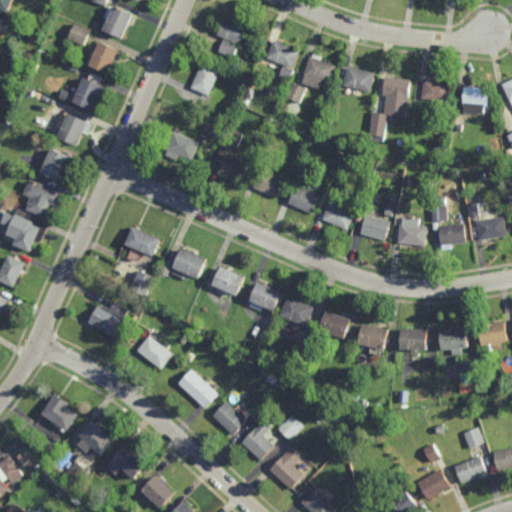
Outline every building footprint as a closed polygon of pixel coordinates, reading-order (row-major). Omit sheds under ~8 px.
[(13,0),(9,9),(0,4),(0,0),(13,0)] [(113,5),(114,3),(133,11),(123,35),(103,27),(108,16),(103,14),(108,2),(113,5)] [(242,44),(219,33),(227,16),(250,26),(242,44)] [(84,43),(70,36),(71,33),(70,33),(75,20),(91,27),(84,43)] [(108,71),(89,63),(100,38),(119,47),(108,71)] [(235,57),(220,51),(226,38),(240,45),(235,57)] [(295,68),(269,57),(277,39),(302,50),(295,68)] [(324,56),(323,59),(339,64),(333,83),(324,80),(322,87),(306,82),(308,74),(307,74),(312,55),(315,56),(316,54),(324,56)] [(210,95),(193,87),(204,62),(221,70),(210,95)] [(373,91),(346,85),(350,66),(377,72),(373,91)] [(102,97),(98,95),(93,106),(76,99),(86,76),(107,85),(102,97)] [(413,80),(408,116),(390,113),(387,136),(372,134),(376,111),(387,113),(390,95),(386,94),(389,76),(413,80)] [(511,101),(503,83),(511,78),(511,101)] [(450,100),(424,98),(426,79),(452,81),(450,100)] [(301,102),(289,97),(297,82),(309,87),(301,102)] [(488,106),(485,106),(485,113),(463,112),(466,83),(476,83),(475,86),(490,87),(488,106)] [(70,100),(60,95),(64,88),(74,92),(70,100)] [(253,98),(247,95),(250,88),(256,91),(253,98)] [(22,105),(16,102),(19,95),(25,98),(22,105)] [(78,144),(59,135),(71,111),(89,120),(78,144)] [(238,147),(227,143),(232,130),(243,135),(238,147)] [(193,159),(181,154),(178,160),(167,155),(170,150),(167,149),(175,131),(200,142),(193,159)] [(408,146),(398,144),(399,138),(409,140),(408,146)] [(61,179),(42,171),(53,147),(72,155),(61,179)] [(242,183),(219,173),(227,155),(250,165),(242,183)] [(279,198),(255,187),(262,170),(287,181),(279,198)] [(58,205),(52,203),(46,216),(28,208),(31,202),(29,202),(32,196),(25,193),(32,178),(64,191),(58,205)] [(324,192),(317,189),(320,183),(327,186),(324,192)] [(365,192),(360,190),(363,183),(368,185),(365,192)] [(313,213),(291,203),(298,185),(321,195),(313,213)] [(395,208),(396,208),(393,216),(387,214),(389,206),(391,200),(396,202),(395,208)] [(482,240),(479,221),(481,220),(480,216),(472,217),(469,203),(488,200),(490,211),(496,210),(497,217),(502,217),(503,218),(505,218),(508,235),(482,240)] [(350,230),(325,219),(332,201),(357,212),(350,230)] [(434,220),(434,206),(450,206),(450,220),(434,220)] [(51,221),(42,241),(37,238),(31,251),(15,244),(18,237),(8,233),(11,225),(2,221),(6,211),(16,215),(19,207),(51,221)] [(388,240),(363,233),(368,215),(393,222),(388,240)] [(421,225),(429,226),(427,246),(401,243),(403,224),(404,224),(405,218),(421,219),(421,225)] [(443,245),(441,225),(467,223),(469,242),(443,245)] [(155,257),(127,244),(135,226),(163,239),(155,257)] [(200,279),(191,275),(189,280),(174,273),(185,248),(209,259),(200,279)] [(15,286),(0,278),(0,273),(9,254),(26,262),(15,286)] [(170,276),(161,273),(166,261),(175,264),(170,276)] [(239,296),(215,285),(224,266),(247,277),(239,296)] [(149,296),(133,290),(141,270),(157,277),(149,296)] [(285,292),(277,312),(265,307),(263,311),(250,306),(260,282),(285,292)] [(0,295),(9,299),(0,318),(0,295)] [(309,327),(284,316),(292,297),(318,308),(309,327)] [(131,310),(117,336),(92,322),(101,306),(105,308),(106,305),(113,309),(116,302),(131,310)] [(347,340),(322,331),(329,311),(354,320),(347,340)] [(195,323),(189,320),(192,314),(198,317),(195,323)] [(504,348),(495,349),(494,345),(485,346),(482,326),(508,322),(511,342),(503,343),(504,348)] [(387,350),(361,344),(366,324),(392,330),(387,350)] [(464,354),(454,355),(454,350),(445,351),(443,330),(470,328),(472,348),(463,349),(464,354)] [(430,351),(403,349),(404,329),(431,330),(430,351)] [(232,344),(227,342),(230,334),(235,336),(232,344)] [(176,355),(165,369),(141,351),(152,336),(176,355)] [(192,362),(188,358),(192,353),(196,357),(192,362)] [(208,409),(181,384),(194,370),(221,395),(208,409)] [(71,432),(45,415),(58,395),(73,405),(70,409),(81,416),(71,432)] [(367,402),(368,402),(365,410),(359,408),(363,400),(364,400),(365,399),(368,400),(367,402)] [(236,436),(216,417),(229,403),(249,422),(236,436)] [(258,422),(252,416),(257,411),(263,417),(258,422)] [(292,440),(280,429),(293,414),(305,425),(292,440)] [(356,427),(352,423),(358,416),(363,419),(356,427)] [(264,461),(244,443),(266,419),(274,427),(266,437),(277,446),(264,461)] [(105,457),(82,437),(95,422),(118,443),(105,457)] [(440,433),(437,427),(444,424),(447,431),(440,433)] [(472,448),(465,433),(479,427),(486,442),(472,448)] [(434,462),(426,449),(435,444),(443,457),(434,462)] [(136,481),(124,470),(119,475),(112,468),(117,462),(116,461),(129,448),(149,467),(136,481)] [(294,490),(273,470),(294,448),(305,458),(296,467),(307,477),(294,490)] [(511,468),(500,471),(496,452),(511,448),(511,468)] [(17,463),(23,459),(27,465),(21,470),(26,476),(14,485),(10,479),(5,482),(10,490),(0,496),(0,463),(12,456),(17,463)] [(464,483),(458,467),(483,457),(490,473),(464,483)] [(80,486),(68,474),(79,463),(91,474),(80,486)] [(432,500),(422,482),(442,469),(453,488),(432,500)] [(164,510),(145,492),(160,477),(178,495),(164,510)] [(406,488),(401,482),(405,479),(410,484),(406,488)] [(315,492),(318,489),(340,511),(339,511),(313,511),(304,503),(306,502),(301,497),(310,487),(315,492)] [(415,511),(393,511),(389,506),(408,490),(422,507),(415,511)] [(27,511),(17,502),(7,511),(27,511)] [(178,511),(187,503),(196,511),(178,511)]
